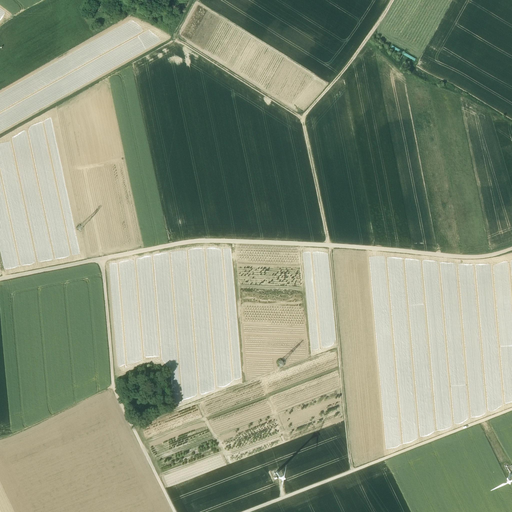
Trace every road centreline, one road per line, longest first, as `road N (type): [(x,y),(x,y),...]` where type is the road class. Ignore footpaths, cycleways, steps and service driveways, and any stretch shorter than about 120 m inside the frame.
road 1 (unclassified): [(0,278),(196,241),(462,257),(511,249)]
road 2 (track): [(350,471),(329,246),(302,118)]
road 3 (track): [(176,39),(302,118),(393,0)]
road 4 (track): [(101,260),(114,386),(174,511)]
road 5 (track): [(133,428),(338,349)]
road 6 (track): [(176,39),(0,141)]
road 7 (track): [(0,438),(114,386)]
